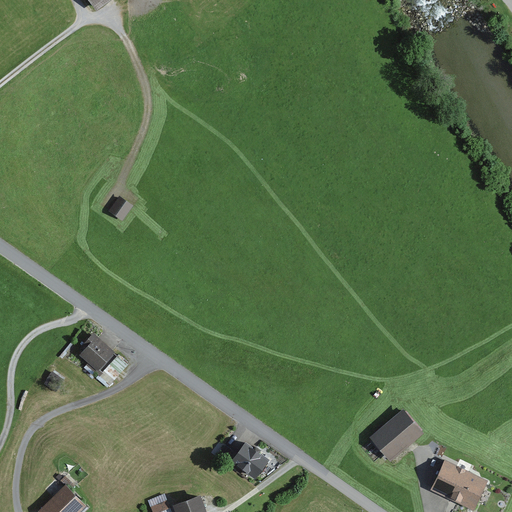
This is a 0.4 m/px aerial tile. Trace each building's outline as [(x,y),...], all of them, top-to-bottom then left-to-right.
[(83,0),(93,12),(108,0),(83,0)] [(122,196),(109,212),(120,221),(133,205),(122,196)] [(90,339),(75,358),(95,374),(110,356),(90,339)] [(111,363),(121,370),(128,360),(118,353),(111,363)] [(401,411),(371,439),(391,460),(421,433),(401,411)] [(239,445),(226,463),(250,480),(263,462),(239,445)] [(442,463),(428,489),(472,511),(485,485),(442,463)] [(62,488),(37,511),(76,511),(81,508),(62,488)] [(201,511),(198,498),(169,505),(170,511),(201,511)]
